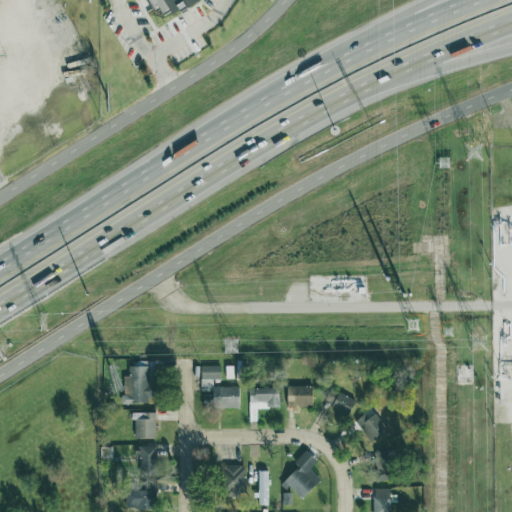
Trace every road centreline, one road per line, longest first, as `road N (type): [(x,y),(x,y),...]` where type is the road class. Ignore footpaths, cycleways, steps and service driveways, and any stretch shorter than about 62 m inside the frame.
road 1 (primary): [(0,377),(327,174),(511,90)]
road 2 (motorway): [(478,0),(320,70),(0,265)]
road 3 (motorway): [(0,303),(334,102)]
road 4 (primary): [(285,0),(227,51),(0,203)]
road 5 (residential): [(185,438),(296,436),(320,443),(338,460),(341,511)]
road 6 (motorway): [(334,102),(511,24)]
road 7 (motorway): [(334,102),(511,52)]
road 8 (residential): [(183,358),(185,511)]
